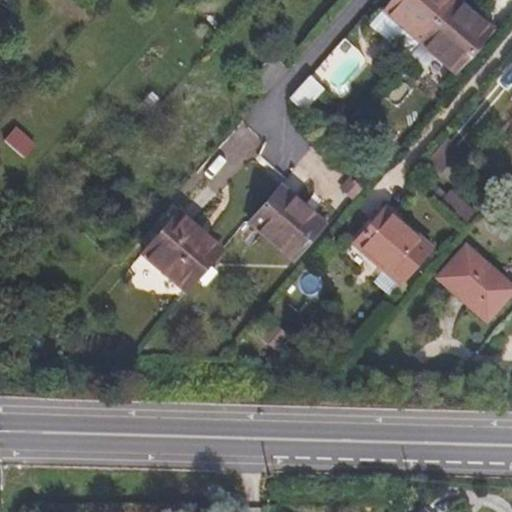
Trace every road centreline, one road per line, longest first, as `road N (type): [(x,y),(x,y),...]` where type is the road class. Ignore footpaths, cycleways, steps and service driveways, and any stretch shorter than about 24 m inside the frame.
road 1 (secondary): [(511,446),(0,433)]
road 2 (unknown): [(260,113),(366,0)]
